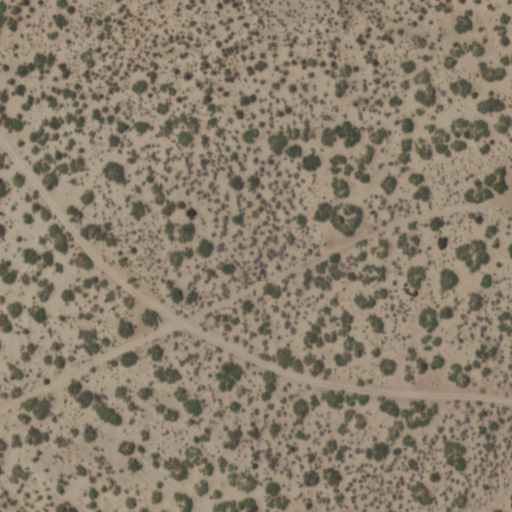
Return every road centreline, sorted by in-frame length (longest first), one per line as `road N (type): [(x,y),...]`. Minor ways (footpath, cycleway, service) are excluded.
road 1 (track): [(0,134),(119,288),(281,374),(511,409)]
road 2 (track): [(0,428),(511,182)]
